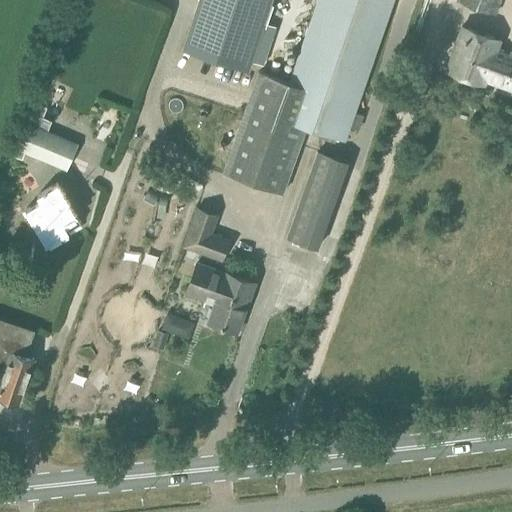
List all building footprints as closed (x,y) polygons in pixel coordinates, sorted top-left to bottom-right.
[(250,71),(254,62),(265,66),(275,37),(263,33),(273,0),(198,0),(183,49),(250,71)] [(320,0),(291,83),(260,71),(225,171),(284,192),(307,126),(343,138),(391,0),(320,0)] [(458,0),(497,14),(502,0),(458,0)] [(504,39),(461,23),(444,70),(488,86),(489,83),(490,83),(501,49),(504,39)] [(511,91),(511,52),(501,49),(490,83),(511,91)] [(16,157),(24,160),(26,152),(67,170),(79,143),(49,129),(53,121),(44,116),(48,107),(38,102),(30,121),(19,149),(16,157)] [(318,254),(350,162),(319,151),(287,243),(318,254)] [(26,208),(47,242),(46,242),(47,244),(51,242),(51,241),(60,236),(69,230),(82,222),(78,215),(79,215),(78,213),(76,214),(58,182),(38,194),(41,199),(26,208)] [(220,214),(198,206),(183,246),(223,261),(231,239),(213,232),(220,214)] [(218,295),(217,299),(209,321),(238,331),(256,281),(226,269),(226,270),(199,260),(188,292),(206,298),(208,291),(218,295)] [(196,322),(168,312),(162,329),(190,339),(196,322)] [(0,364),(7,367),(0,387),(0,396),(20,402),(36,357),(27,354),(36,330),(0,317),(0,364)]
